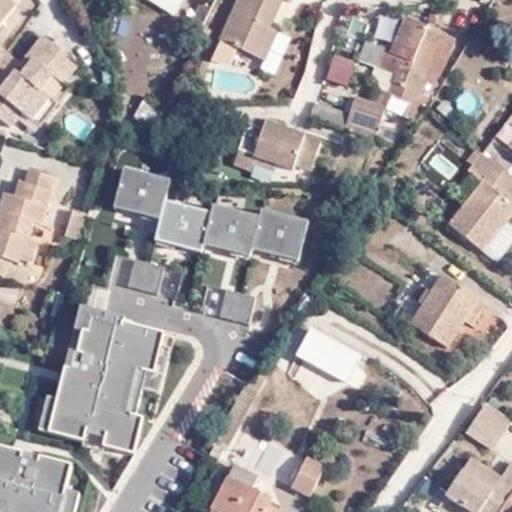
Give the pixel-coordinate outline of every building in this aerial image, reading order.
[(0,0),(0,65),(5,58),(0,53),(0,33),(20,11),(7,0),(0,0)] [(261,60),(272,33),(287,2),(295,5),(297,0),(245,0),(228,46),(245,53),(261,60)] [(443,11),(431,10),(430,26),(442,27),(443,11)] [(208,36),(216,16),(207,12),(199,32),(208,36)] [(377,90),(374,98),(386,103),(385,107),(410,117),(416,104),(446,37),(404,20),(389,54),(385,51),(377,69),(394,75),(387,95),(377,90)] [(281,37),(272,33),(261,60),(271,64),(281,37)] [(421,108),(432,91),(455,41),(446,37),(416,104),(421,108)] [(27,68),(9,53),(5,58),(0,65),(0,118),(15,131),(27,117),(36,124),(50,105),(44,99),(54,85),(62,89),(65,85),(70,88),(83,72),(70,63),(72,59),(48,41),(27,68)] [(238,69),(245,53),(228,46),(219,66),(238,69)] [(330,82),(349,87),(355,60),(336,56),(330,82)] [(50,105),(62,89),(54,85),(44,99),(50,105)] [(439,94),(426,111),(434,118),(446,101),(439,94)] [(386,103),(374,98),(370,107),(385,111),(384,114),(407,123),(410,117),(385,107),(386,103)] [(385,111),(370,107),(355,102),(347,125),(375,134),(378,127),(384,114),(385,111)] [(168,113),(149,103),(136,129),(154,138),(168,113)] [(372,140),(396,149),(403,137),(398,135),(378,127),(375,134),(372,140)] [(255,162),(253,170),(273,177),(277,171),(292,175),(293,170),(309,175),(317,149),(266,131),(264,134),(246,128),(239,157),(255,162)] [(511,201),(511,178),(480,153),(470,168),(511,201)] [(250,179),(253,170),(255,162),(239,157),(235,173),(250,179)] [(34,173),(30,186),(52,194),(57,180),(34,173)] [(370,198),(378,204),(392,187),(382,178),(370,198)] [(448,225),(481,250),(505,221),(511,213),(511,207),(482,182),(448,225)] [(52,194),(30,186),(25,185),(17,200),(6,196),(0,216),(0,232),(5,234),(0,248),(0,273),(6,276),(8,263),(33,271),(40,246),(29,243),(35,223),(42,226),(52,194)] [(260,213),(213,201),(203,236),(246,247),(249,238),(301,250),(308,218),(265,206),(260,213)] [(77,242),(86,215),(72,210),(64,238),(77,242)] [(494,261),(511,239),(511,226),(505,221),(481,250),(494,261)] [(120,253),(111,282),(176,302),(185,272),(120,253)] [(482,308),(448,285),(411,330),(449,355),(482,308)] [(251,324),(257,296),(212,286),(206,314),(251,324)] [(58,394),(44,388),(35,423),(83,437),(85,428),(101,429),(101,441),(130,443),(140,411),(132,408),(145,362),(156,366),(165,324),(127,315),(126,305),(83,299),(71,326),(82,332),(79,347),(66,347),(58,394)] [(347,387),(365,353),(314,326),(296,359),(347,387)] [(209,341),(195,333),(168,380),(194,394),(201,384),(218,395),(230,375),(223,369),(227,364),(212,354),(213,350),(209,347),(205,351),(204,350),(209,341)] [(263,351),(251,342),(239,359),(251,368),(263,351)] [(250,382),(229,414),(241,422),(261,390),(250,382)] [(491,454),(511,425),(486,408),(466,437),(491,454)] [(220,430),(209,448),(220,455),(235,426),(225,422),(220,430)] [(0,511),(1,511),(2,511),(6,511),(68,511),(70,488),(64,481),(66,458),(0,441),(0,511)] [(94,471),(98,462),(80,456),(77,465),(94,471)] [(308,494),(323,467),(306,459),(291,485),(308,494)] [(500,511),(511,495),(511,463),(510,462),(499,479),(471,460),(445,499),(462,511),(500,511)] [(230,511),(278,511),(279,510),(264,501),(267,496),(227,473),(210,502),(230,511)] [(511,511),(511,495),(500,511),(511,511)] [(230,511),(210,502),(204,511),(230,511)]
